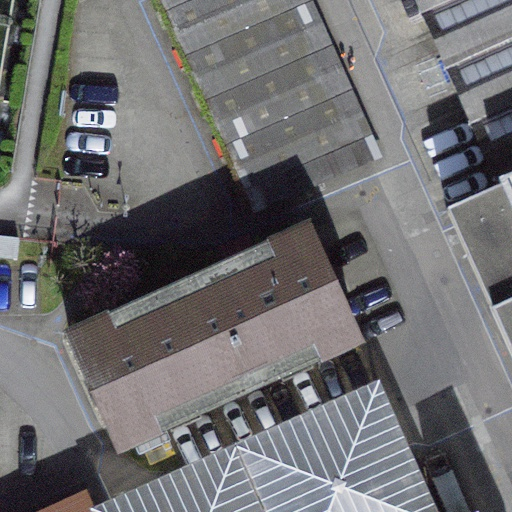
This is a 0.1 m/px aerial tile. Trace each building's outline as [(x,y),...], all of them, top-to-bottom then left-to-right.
[(384,155),(312,0),(161,0),(155,3),(253,215),(384,155)] [(461,98),(506,199),(511,211),(511,0),(416,0),(435,42),(461,98)] [(366,357),(308,230),(180,288),(60,342),(118,469),(366,357)] [(432,511),(376,391),(107,511),(432,511)] [(95,511),(89,498),(57,511),(95,511)]
